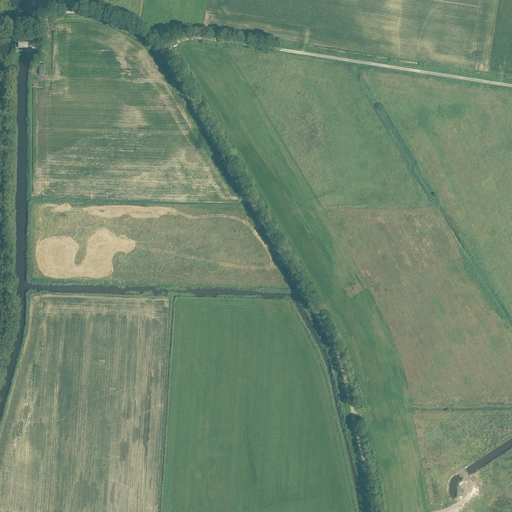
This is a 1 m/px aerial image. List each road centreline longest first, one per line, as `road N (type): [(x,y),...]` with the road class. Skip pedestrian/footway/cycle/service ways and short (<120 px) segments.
road 1 (unclassified): [(372,511),(337,352),(167,58),(144,36),(94,14),(35,18)]
road 2 (track): [(161,50),(203,37),(511,85)]
